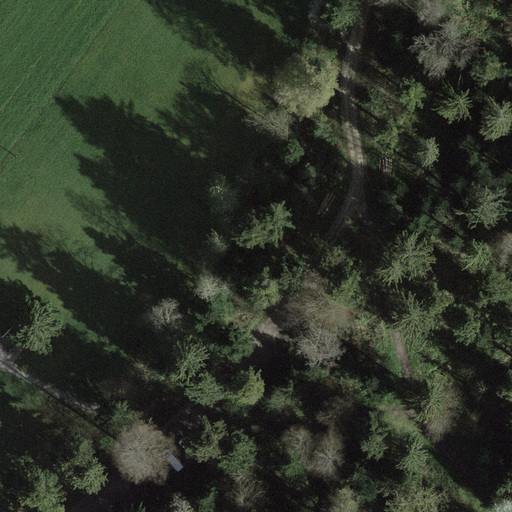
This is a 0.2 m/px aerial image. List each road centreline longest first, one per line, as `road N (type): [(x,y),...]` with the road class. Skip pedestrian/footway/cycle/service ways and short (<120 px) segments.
road 1 (track): [(510,511),(430,431),(384,347),(348,216),(357,113)]
road 2 (track): [(348,216),(299,295),(199,413),(85,511)]
road 3 (track): [(404,395),(267,424),(199,413)]
